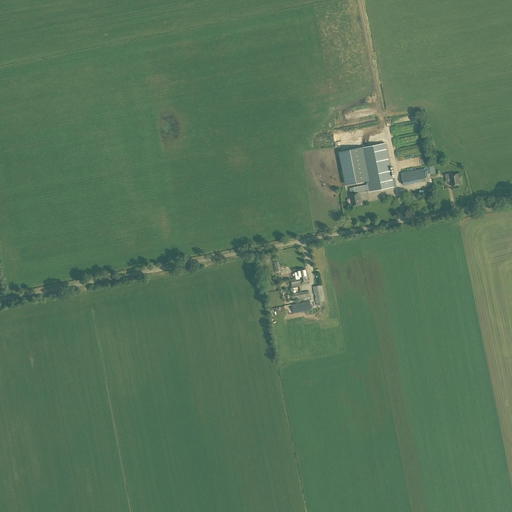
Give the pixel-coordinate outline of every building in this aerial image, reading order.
[(343,112),(344,119),(374,116),(373,109),(343,112)] [(394,187),(385,143),(360,148),(339,152),(345,186),(366,181),(367,185),(354,188),(354,191),(355,194),(349,195),(350,199),(351,199),(352,206),(361,204),(359,197),(360,197),(359,193),(368,192),(369,192),(394,187)] [(403,185),(426,181),(423,169),(401,173),(403,185)] [(450,176),(449,174),(445,175),(446,178),(450,177),(450,180),(450,179),(452,186),(460,185),(459,178),(458,174),(450,176)] [(307,276),(306,270),(298,271),(300,279),(291,280),(292,285),(309,281),(308,276),(307,276)] [(325,301),(322,285),(313,287),(315,295),(315,297),(315,298),(316,303),(317,305),(321,305),(320,302),(325,301)] [(308,291),(292,294),(294,300),(310,297),(308,291)] [(293,314),(311,310),(310,301),(292,305),(293,314)]
